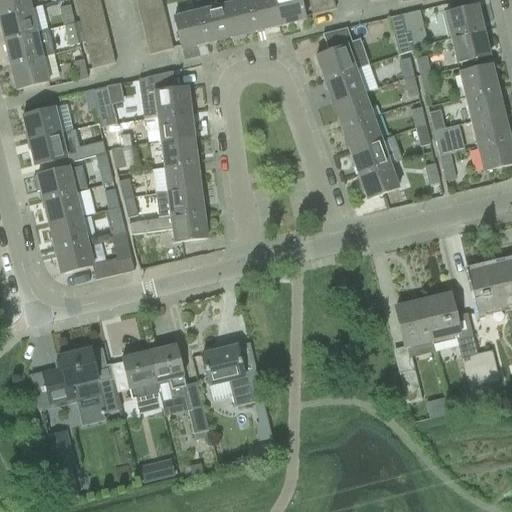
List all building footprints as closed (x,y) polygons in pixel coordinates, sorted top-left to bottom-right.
[(0,0),(0,17),(30,10),(27,0),(0,0)] [(86,0),(74,3),(76,10),(77,15),(101,10),(98,0),(86,0)] [(161,6),(159,0),(139,0),(135,1),(138,12),(161,6)] [(279,28),(271,0),(252,0),(246,1),(254,33),(279,28)] [(298,0),(271,0),(279,28),(304,22),(298,0)] [(335,11),(331,0),(327,0),(308,5),(311,17),(335,11)] [(254,33),(246,1),(222,7),(230,39),(254,33)] [(164,17),(161,6),(138,12),(141,23),(164,17)] [(74,26),(69,7),(59,9),(64,28),(74,26)] [(230,39),(222,7),(198,13),(205,45),(230,39)] [(476,9),(444,16),(450,41),(482,33),(476,9)] [(36,35),(30,10),(0,17),(0,28),(3,43),(36,35)] [(103,20),(101,10),(77,15),(79,25),(80,26),(103,20)] [(411,14),(400,16),(405,34),(408,34),(422,30),(418,12),(411,14)] [(205,45),(198,13),(173,19),(180,51),(205,45)] [(405,34),(400,16),(390,19),(395,37),(405,34)] [(166,28),(164,17),(141,23),(143,34),(166,28)] [(106,31),(103,20),(80,26),(82,37),(106,31)] [(82,37),(80,26),(79,25),(74,26),(64,28),(69,51),(79,48),(78,42),(83,41),(82,37)] [(169,39),(166,28),(143,34),(146,44),(169,39)] [(108,42),(106,31),(82,37),(83,41),(85,48),(108,42)] [(328,55),(315,60),(323,84),(355,72),(367,68),(359,44),(352,46),(347,31),(322,37),(328,55)] [(3,43),(9,67),(41,59),(53,56),(47,32),(36,35),(3,43)] [(488,58),(482,33),(450,41),(456,65),(488,58)] [(172,51),(169,39),(146,44),(149,57),(172,51)] [(111,53),(108,42),(85,48),(88,59),(111,53)] [(114,65),(111,53),(88,59),(91,71),(114,65)] [(424,58),(414,60),(419,79),(429,76),(424,58)] [(47,84),(41,59),(9,67),(15,92),(47,84)] [(412,78),(408,59),(398,62),(403,80),(412,78)] [(87,80),(84,67),(83,62),(73,64),(77,82),(87,80)] [(490,67),(458,75),(464,100),(496,92),(490,67)] [(364,96),(355,72),(323,84),(332,107),(364,96)] [(187,91),(176,92),(171,74),(161,76),(137,81),(142,120),(157,118),(157,119),(190,115),(187,91)] [(433,95),(429,76),(419,79),(423,97),(433,95)] [(417,96),(412,78),(403,80),(407,98),(417,96)] [(108,88),(92,92),(97,110),(94,110),(98,125),(100,125),(101,129),(115,125),(111,106),(108,88)] [(92,92),(83,94),(87,112),(94,110),(97,110),(92,92)] [(502,116),(496,92),(464,100),(470,124),(502,116)] [(375,109),(369,111),(364,96),(332,107),(340,131),(372,119),(378,116),(375,109)] [(410,112),(415,131),(425,128),(420,109),(410,112)] [(60,135),(54,111),(21,119),(27,143),(60,135)] [(428,115),(432,133),(442,131),(438,113),(428,115)] [(193,140),(190,115),(157,119),(160,144),(193,140)] [(508,141),(502,116),(470,124),(476,149),(508,141)] [(380,143),(372,119),(340,131),(349,154),(380,143)] [(429,146),(425,128),(415,131),(419,149),(429,146)] [(446,150),(442,131),(432,133),(436,152),(446,150)] [(117,133),(107,135),(111,153),(121,150),(117,133)] [(66,160),(60,135),(27,143),(33,168),(66,160)] [(94,153),(95,158),(102,157),(105,156),(101,139),(91,141),(92,144),(94,153)] [(196,166),(193,142),(193,140),(160,144),(163,170),(196,166)] [(511,166),(511,156),(508,141),(476,149),(482,174),(511,166)] [(389,166),(380,143),(349,154),(357,178),(389,166)] [(125,168),(121,150),(111,153),(115,170),(125,168)] [(109,175),(105,156),(102,157),(95,158),(100,177),(109,175)] [(454,181),(450,167),(449,162),(439,164),(443,183),(454,181)] [(199,191),(196,166),(163,170),(166,195),(199,191)] [(398,191),(389,166),(357,178),(366,202),(398,191)] [(438,185),(435,171),(433,166),(424,168),(428,187),(438,185)] [(39,193),(42,203),(74,195),(74,192),(69,172),(68,170),(36,178),(32,179),(36,194),(39,193)] [(109,175),(100,177),(102,187),(111,185),(109,175)] [(128,181),(118,183),(122,201),(133,199),(128,181)] [(114,191),(104,194),(108,212),(118,210),(114,191)] [(203,216),(199,191),(166,195),(154,196),(158,222),(170,220),(203,216)] [(80,219),(74,195),(42,203),(48,227),(80,219)] [(137,217),(133,199),(122,201),(127,220),(137,217)] [(123,234),(118,210),(108,212),(103,214),(109,238),(123,234)] [(137,224),(128,227),(131,237),(171,232),(173,245),(206,241),(203,216),(170,220),(158,222),(137,224)] [(48,227),(54,252),(86,244),(80,219),(48,227)] [(92,268),(91,269),(95,283),(134,273),(124,234),(109,238),(115,263),(92,268)] [(146,256),(142,239),(141,237),(131,239),(136,258),(146,256)] [(60,276),(91,269),(92,268),(86,244),(54,252),(60,276)] [(511,265),(496,269),(505,308),(509,322),(511,321),(511,265)] [(505,308),(496,269),(469,276),(479,315),(505,308)] [(449,298),(422,304),(432,343),(455,338),(459,337),(456,324),(449,298)] [(432,343),(422,304),(395,311),(401,338),(404,349),(432,343)] [(175,347),(148,354),(158,395),(160,403),(183,397),(187,412),(202,408),(196,385),(185,388),(175,347)] [(60,372),(43,376),(50,407),(73,402),(77,404),(98,399),(100,395),(101,395),(98,386),(114,382),(110,369),(110,367),(105,368),(102,353),(91,356),(90,352),(87,353),(87,351),(84,348),(75,350),(74,354),(74,356),(57,360),(60,372)] [(262,402),(256,375),(242,378),(236,349),(201,357),(209,388),(228,383),(231,398),(234,409),(253,404),(262,402)] [(491,353),(476,356),(483,387),(498,384),(491,353)] [(148,354),(121,361),(122,366),(129,394),(131,402),(158,395),(148,354)] [(476,356),(460,360),(468,391),(483,387),(476,356)] [(421,403),(413,372),(398,375),(405,406),(421,403)] [(117,397),(114,382),(98,386),(101,395),(106,417),(121,414),(117,397)] [(262,402),(253,404),(258,426),(253,427),(257,446),(272,442),(262,402)] [(138,406),(124,409),(129,432),(143,429),(138,406)] [(202,408),(187,412),(193,436),(208,432),(202,408)] [(66,433),(45,438),(53,475),(75,470),(66,433)] [(275,461),(272,445),(244,451),(248,467),(275,461)] [(142,488),(175,480),(170,462),(137,470),(142,488)] [(60,499),(78,495),(72,472),(54,476),(60,499)]
